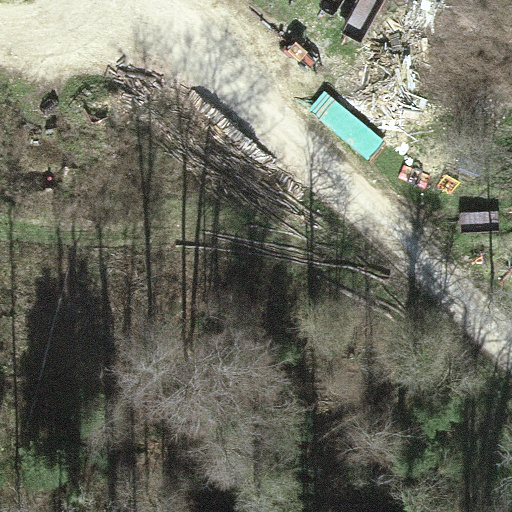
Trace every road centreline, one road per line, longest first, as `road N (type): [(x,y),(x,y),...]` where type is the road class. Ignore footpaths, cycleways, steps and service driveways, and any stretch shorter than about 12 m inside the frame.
road 1 (track): [(0,2),(198,60)]
road 2 (track): [(198,60),(0,96)]
